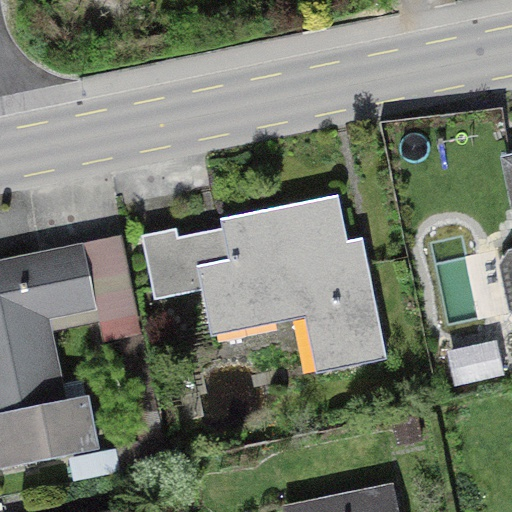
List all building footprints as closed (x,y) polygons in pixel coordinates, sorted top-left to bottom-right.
[(511,157),(499,160),(511,223),(511,254),(507,257),(499,270),(508,314),(511,317),(511,157)] [(176,231),(141,237),(154,304),(202,294),(211,340),(306,322),(316,377),(387,363),(364,242),(348,245),(339,198),(220,222),(221,231),(178,239),(176,231)] [(96,310),(84,248),(0,263),(0,470),(99,452),(88,395),(66,399),(51,318),(96,310)] [(393,420),(399,448),(423,443),(417,415),(393,420)] [(397,511),(392,486),(280,509),(280,511),(397,511)]
